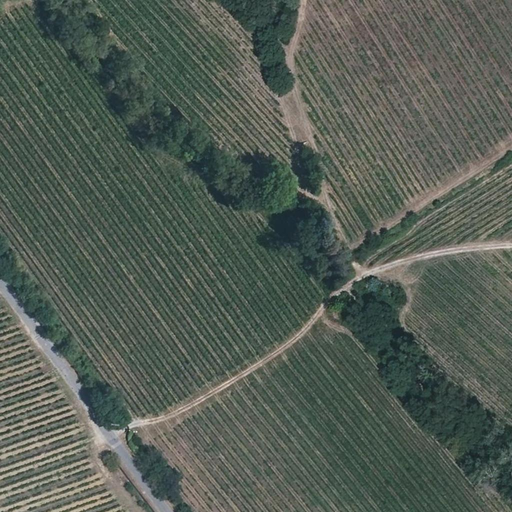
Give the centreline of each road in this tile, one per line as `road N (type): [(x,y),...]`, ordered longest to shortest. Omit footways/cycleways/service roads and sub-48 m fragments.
road 1 (track): [(109,437),(253,368),(365,273),(444,250),(511,246)]
road 2 (unclassified): [(167,511),(0,283)]
